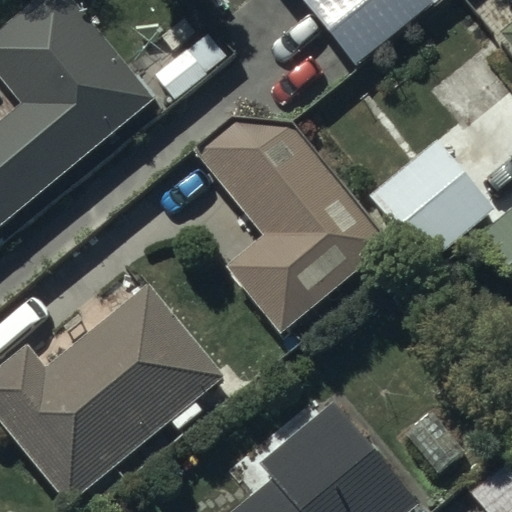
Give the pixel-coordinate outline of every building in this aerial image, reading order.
[(0,234),(73,176),(157,108),(108,48),(68,0),(50,0),(0,40),(0,86),(24,116),(0,135),(0,234)] [(420,0),(315,0),(307,7),(360,73),(432,15),(420,0)] [(511,34),(502,43),(511,55),(511,34)] [(297,134),(244,129),(200,165),(223,194),(266,247),(227,279),(280,343),(392,252),(297,134)] [(496,215),(442,149),(377,203),(430,268),(496,215)] [(511,292),(511,215),(474,246),(511,292)] [(0,419),(75,511),(78,511),(128,472),(232,388),(155,293),(51,378),(31,354),(0,378),(0,419)] [(412,511),(331,414),(261,472),(273,487),(243,511),(412,511)] [(511,511),(511,470),(473,502),(481,511),(511,511)]
